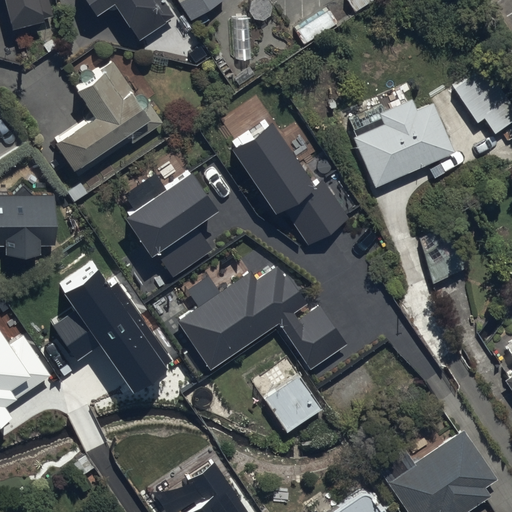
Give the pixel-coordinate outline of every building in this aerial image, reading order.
[(4,0),(11,28),(42,21),(54,18),(49,0),(4,0)] [(86,0),(95,14),(113,3),(136,39),(171,17),(160,0),(86,0)] [(178,0),(192,20),(222,0),(178,0)] [(72,88),(90,114),(53,140),(74,169),(111,143),(126,133),(133,144),(161,124),(147,103),(142,107),(110,62),(72,88)] [(511,122),(511,100),(486,64),(458,83),(451,88),(476,124),(483,119),(494,135),(511,122)] [(353,137),(374,186),(454,152),(433,103),(417,110),(412,98),(378,112),(383,124),(353,137)] [(273,214),(282,208),(307,243),(346,216),(318,177),(310,183),(264,118),(225,146),(273,214)] [(263,230),(194,135),(177,147),(246,243),(263,230)] [(189,171),(126,216),(152,253),(157,250),(174,275),(210,249),(193,225),(216,209),(189,171)] [(39,245),(55,245),(54,194),(0,194),(0,245),(4,245),(4,255),(40,254),(39,245)] [(107,195),(87,209),(153,303),(173,290),(107,195)] [(449,222),(418,235),(431,280),(466,263),(449,222)] [(278,264),(255,280),(248,271),(177,321),(183,331),(212,371),(278,324),(282,330),(310,369),(346,344),(318,304),(297,320),(293,314),(307,304),(278,264)] [(75,312),(55,325),(77,359),(101,344),(133,393),(170,369),(102,266),(62,292),(75,312)] [(0,335),(0,426),(10,420),(4,409),(52,379),(25,337),(8,347),(0,335)] [(263,397),(286,432),(321,409),(298,374),(263,397)] [(465,433),(388,483),(407,511),(468,511),(492,497),(485,486),(496,479),(465,433)] [(244,511),(211,462),(149,502),(155,511),(244,511)] [(386,511),(370,488),(334,511),(386,511)]
